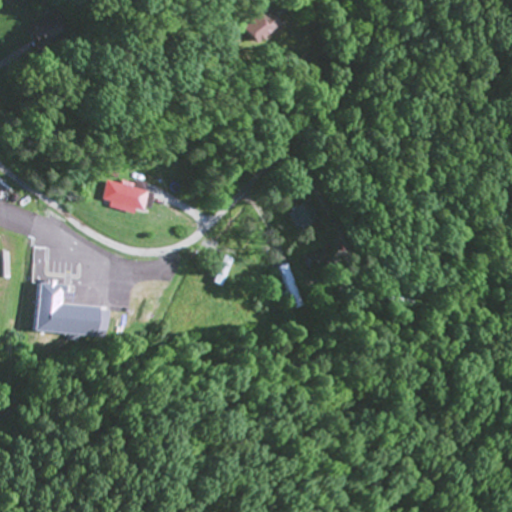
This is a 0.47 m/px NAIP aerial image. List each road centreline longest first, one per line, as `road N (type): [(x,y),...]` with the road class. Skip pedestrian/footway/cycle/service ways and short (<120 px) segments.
road 1 (residential): [(0,165),(100,239),(128,250),(167,250),(242,193),(348,67),(356,42)]
road 2 (track): [(282,140),(353,170),(370,212),(370,261),(341,302),(255,371)]
road 3 (residential): [(92,233),(69,368),(119,380)]
